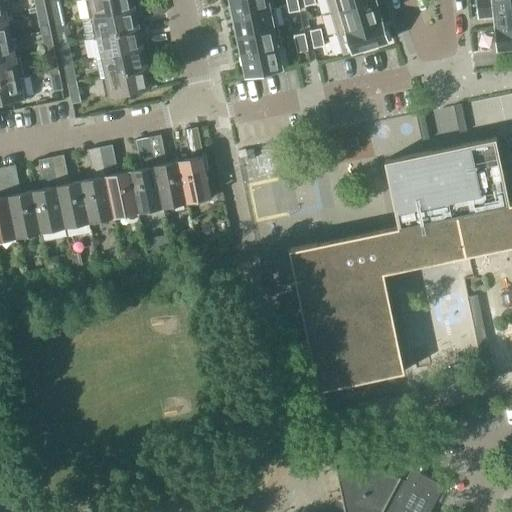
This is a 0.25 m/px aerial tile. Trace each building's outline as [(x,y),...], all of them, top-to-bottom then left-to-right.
[(9,0),(0,0),(0,20),(13,17),(9,0)] [(46,10),(43,0),(33,0),(36,12),(46,10)] [(85,0),(89,19),(141,8),(139,0),(85,0)] [(229,0),(233,16),(274,7),(272,0),(229,0)] [(335,0),(337,11),(372,0),(335,0)] [(381,20),(375,0),(372,0),(337,11),(340,32),(381,20)] [(300,11),(298,2),(287,4),(289,13),(300,11)] [(511,3),(477,7),(479,18),(494,16),(495,27),(511,24),(511,3)] [(61,4),(51,6),(55,26),(65,24),(61,4)] [(233,16),(237,36),(274,28),(270,9),(274,8),(274,7),(233,16)] [(143,18),(141,8),(89,19),(93,38),(140,29),(138,19),(143,18)] [(46,10),(36,12),(41,32),(50,30),(46,10)] [(0,40),(17,37),(13,17),(0,20),(0,40)] [(340,32),(343,55),(388,42),(381,20),(340,32)] [(65,24),(55,26),(59,45),(69,43),(65,24)] [(511,24),(495,27),(498,49),(511,47),(511,24)] [(278,48),(274,28),(237,36),(241,56),(278,48)] [(142,38),(140,29),(93,38),(97,57),(149,47),(147,37),(142,38)] [(310,31),(312,40),(322,38),(321,29),(310,31)] [(50,30),(41,32),(45,51),(54,49),(50,30)] [(294,36),(295,44),(306,42),(304,33),(294,36)] [(17,37),(0,40),(0,60),(21,56),(17,37)] [(324,46),(322,38),(312,40),(313,48),(324,46)] [(308,51),(306,42),(295,44),(297,53),(308,51)] [(73,62),(69,43),(59,45),(63,64),(73,62)] [(151,56),(149,47),(97,57),(101,77),(148,67),(145,57),(151,56)] [(282,69),(278,48),(241,56),(246,77),(282,69)] [(58,69),(54,49),(45,51),(49,71),(58,69)] [(0,80),(25,76),(21,56),(0,60),(0,80)] [(73,62),(63,64),(67,84),(77,82),(73,62)] [(148,67),(101,77),(105,97),(157,86),(155,76),(150,78),(148,67)] [(58,69),(49,71),(53,92),(63,90),(58,69)] [(25,76),(0,80),(0,102),(29,96),(25,76)] [(81,103),(77,82),(67,84),(72,105),(81,103)] [(178,160),(187,203),(212,198),(198,128),(184,130),(190,157),(178,160)] [(187,203),(178,160),(167,162),(162,135),(149,138),(164,208),(187,203)] [(511,201),(509,202),(496,137),(385,160),(398,225),(289,248),(319,390),(404,372),(384,273),(431,263),(511,245),(511,201)] [(164,208),(149,138),(137,140),(142,167),(131,170),(140,213),(164,208)] [(114,145),(101,148),(115,218),(140,213),(131,170),(119,172),(114,145)] [(93,177),(82,180),(91,223),(115,218),(101,148),(87,150),(93,177)] [(91,223),(82,180),(71,182),(65,155),(52,158),(66,228),(91,223)] [(44,187),(33,190),(42,233),(66,228),(52,158),(39,160),(44,187)] [(42,233),(33,190),(22,192),(16,165),(3,168),(18,238),(42,233)] [(0,241),(18,238),(3,168),(0,168),(0,241)] [(23,274),(31,273),(41,271),(40,267),(26,270),(23,264),(21,264),(23,274)] [(490,357),(477,295),(467,297),(480,359),(490,357)] [(337,498),(338,511),(428,511),(443,485),(411,468),(405,479),(399,476),(396,481),(390,478),(384,476),(378,474),(371,472),(364,471),(358,471),(351,471),(344,472),(338,473),(336,467),(335,467),(342,497),(338,498),(337,498)]
